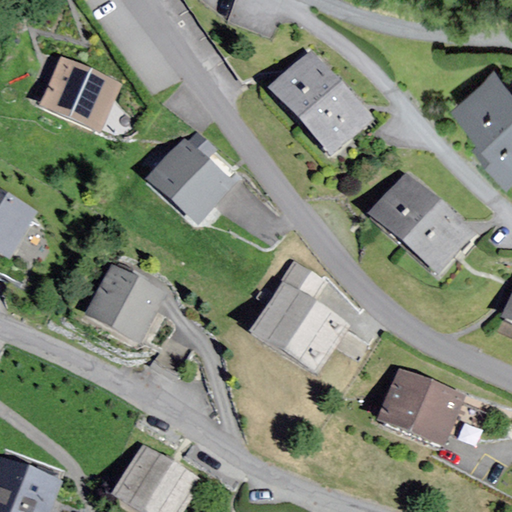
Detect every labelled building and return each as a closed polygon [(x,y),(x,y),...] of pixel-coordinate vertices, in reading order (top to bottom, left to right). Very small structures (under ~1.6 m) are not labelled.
[(367,123),(310,61),(272,96),(329,158),(367,123)] [(117,88),(62,65),(43,111),(98,133),(117,88)] [(511,93),(494,72),(455,104),(481,136),(475,141),(505,177),(511,171),(511,93)] [(232,189),(184,146),(150,184),(198,227),(232,189)] [(471,237),(405,181),(371,221),(437,277),(471,237)] [(32,215),(0,197),(0,253),(9,258),(32,215)] [(329,286),(295,266),(253,339),(317,376),(346,327),(315,310),(329,286)] [(162,299),(112,272),(88,315),(138,343),(162,299)] [(460,402),(400,377),(380,426),(441,450),(460,402)] [(180,511),(197,484),(143,452),(116,499),(138,511),(180,511)] [(0,511),(45,511),(56,485),(0,464),(0,511)]
